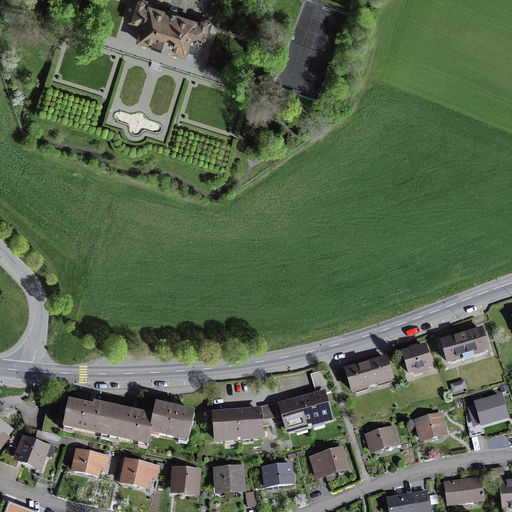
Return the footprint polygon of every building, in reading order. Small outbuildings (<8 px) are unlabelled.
[(212,24),(135,0),(128,24),(142,28),(136,45),(187,61),(192,43),(205,47),(212,24)] [(484,323),(440,336),(446,359),(491,346),(484,323)] [(434,364),(426,339),(402,346),(410,372),(434,364)] [(395,376),(386,351),(345,365),(353,390),(395,376)] [(325,388),(278,401),(286,431),(333,419),(325,388)] [(497,396),(471,400),(475,423),(501,418),(497,396)] [(62,427),(110,438),(117,407),(94,402),(93,405),(68,399),(62,427)] [(196,411),(156,402),(153,415),(150,429),(154,430),(153,433),(189,442),(196,411)] [(260,405),(211,409),(213,440),(262,436),(260,405)] [(153,415),(117,407),(110,438),(150,447),(153,433),(154,430),(150,429),(153,415)] [(442,411),(413,419),(419,440),(448,433),(442,411)] [(394,423),(365,431),(371,452),(400,443),(394,423)] [(0,451),(10,438),(0,430),(0,451)] [(42,447),(20,436),(15,448),(11,447),(0,458),(0,459),(16,466),(18,461),(37,469),(35,473),(52,479),(58,464),(41,458),(42,455),(53,458),(57,447),(46,443),(42,447)] [(510,446),(510,436),(493,437),(493,446),(510,446)] [(349,467),(342,445),(309,455),(316,477),(349,467)] [(109,456),(75,447),(69,469),(103,477),(109,456)] [(161,466),(122,457),(117,481),(148,488),(151,476),(158,478),(161,466)] [(292,462),(262,465),(264,485),(294,482),(292,462)] [(201,467),(171,465),(170,490),(199,492),(201,467)] [(244,465),(213,466),(214,492),(246,491),(244,465)] [(482,476),(444,480),(447,503),(484,500),(482,476)] [(511,476),(498,477),(500,510),(511,509),(511,476)] [(416,511),(414,492),(388,495),(389,511),(416,511)] [(35,511),(0,499),(0,511),(35,511)]
